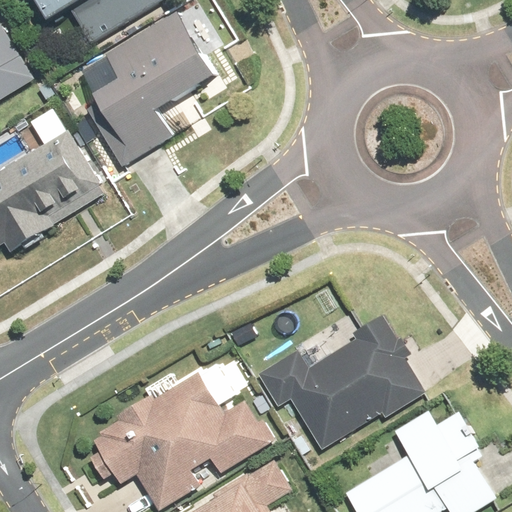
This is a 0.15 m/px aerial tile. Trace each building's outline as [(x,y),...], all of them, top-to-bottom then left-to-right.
[(32,0),(47,23),(61,14),(68,10),(88,42),(151,4),(158,0),(32,0)] [(219,76),(178,9),(103,54),(118,79),(94,93),(95,96),(83,104),(121,166),(174,134),(160,111),(219,76)] [(0,101),(34,80),(0,25),(0,101)] [(118,194),(80,131),(0,179),(0,253),(21,241),(27,250),(118,194)] [(367,330),(371,336),(318,368),(307,350),(268,374),(287,407),(299,400),(328,447),(392,409),(397,418),(436,395),(414,357),(421,353),(412,337),(407,341),(391,315),(367,330)] [(170,511),(285,441),(258,399),(243,409),(238,400),(246,395),(225,362),(168,398),(165,394),(128,417),(131,422),(115,432),(117,435),(107,441),(135,486),(148,477),(170,511)] [(437,410),(405,432),(420,453),(357,496),(368,511),(448,511),(457,506),(460,511),(485,511),(508,497),(502,488),(511,480),(511,471),(486,433),(473,441),(462,425),(452,431),(437,410)] [(223,492),(229,502),(212,511),(280,511),(278,506),(303,491),(285,461),(259,476),(257,473),(223,492)]
